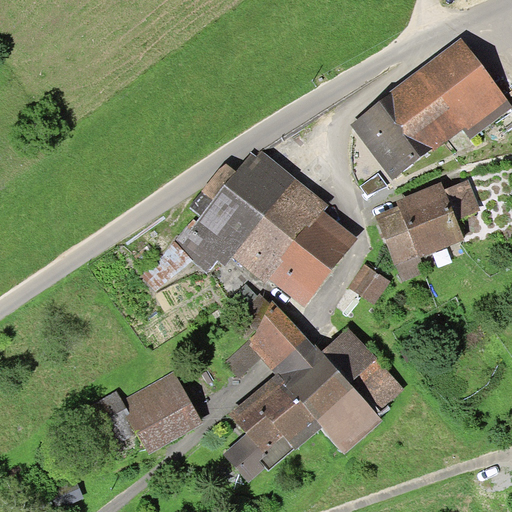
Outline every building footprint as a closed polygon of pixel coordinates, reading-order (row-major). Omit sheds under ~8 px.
[(511,106),(511,105),(460,38),(386,95),(387,96),(351,124),(393,179),(434,149),(435,151),(463,129),(470,139),(511,106)] [(256,156),(251,152),(236,171),(201,216),(197,221),(193,219),(175,241),(208,273),(219,261),(225,265),(232,257),(266,283),(269,280),(304,308),(358,238),(323,209),(329,204),(261,150),(256,156)] [(201,216),(236,171),(227,164),(220,168),(190,208),(201,216)] [(441,183),(396,201),(399,207),(418,256),(419,257),(464,239),(456,220),(480,210),(468,181),(444,190),(441,183)] [(418,256),(399,207),(376,216),(395,265),(418,256)] [(418,256),(395,265),(402,282),(426,272),(419,257),(418,256)] [(390,282),(363,264),(349,287),(375,304),(390,282)] [(251,341),(271,304),(260,294),(258,296),(246,284),(221,310),(250,339),(251,341)] [(303,333),(273,300),(271,304),(251,341),(249,345),(262,358),(268,366),(272,369),(307,338),(303,333)] [(307,338),(272,369),(276,374),(230,414),(247,433),(224,454),(249,482),(266,468),(260,461),(266,455),(264,452),(283,436),(295,448),(296,450),(322,428),(345,454),(383,421),(376,413),(404,389),(349,327),(322,351),(316,344),(314,346),(307,338)] [(251,341),(250,339),(225,361),(239,378),(262,358),(249,345),(251,341)] [(116,392),(61,423),(80,457),(94,449),(98,457),(138,434),(149,454),(203,423),(173,371),(122,401),(116,392)] [(295,448),(283,436),(264,452),(266,455),(260,461),(266,468),(269,471),(295,448)] [(77,483),(51,494),(57,508),(82,497),(77,483)]
